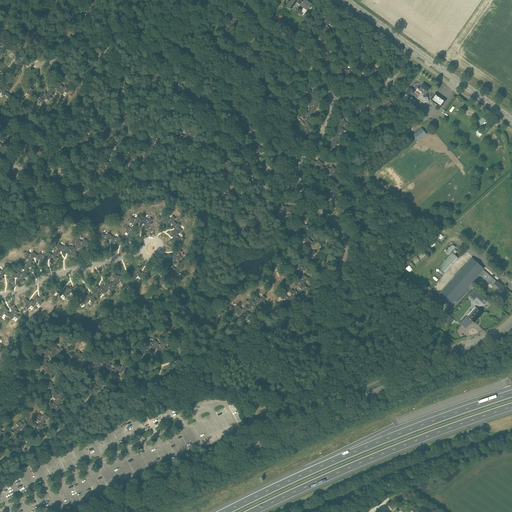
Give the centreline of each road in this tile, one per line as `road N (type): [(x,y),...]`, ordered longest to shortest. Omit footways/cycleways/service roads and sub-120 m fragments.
road 1 (tertiary): [(118,511),(511,323)]
road 2 (motorway): [(511,393),(354,451),(224,511)]
road 3 (motorway): [(252,511),(511,406)]
road 4 (tertiary): [(511,121),(345,0)]
